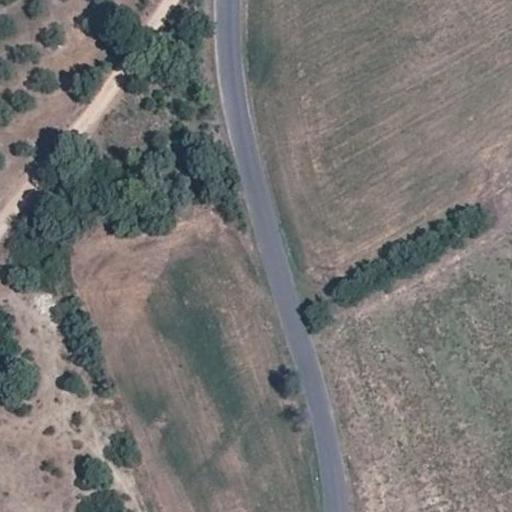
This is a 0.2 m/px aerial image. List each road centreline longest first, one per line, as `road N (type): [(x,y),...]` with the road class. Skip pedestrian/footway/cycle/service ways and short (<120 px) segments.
road 1 (unclassified): [(335,511),(323,436),(242,148),(228,0)]
road 2 (track): [(166,0),(0,239)]
